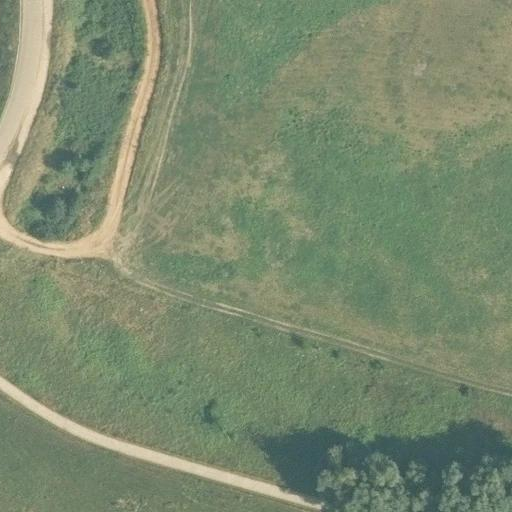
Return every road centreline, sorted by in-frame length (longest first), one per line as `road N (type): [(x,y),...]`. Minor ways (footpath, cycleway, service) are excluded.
road 1 (track): [(511,388),(92,265),(0,229)]
road 2 (unclassified): [(0,140),(29,65),(34,0)]
